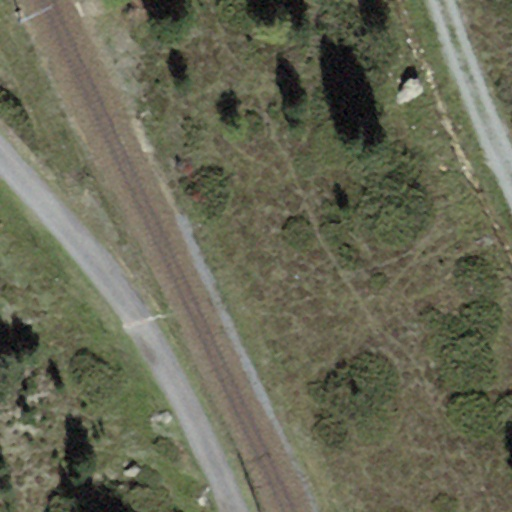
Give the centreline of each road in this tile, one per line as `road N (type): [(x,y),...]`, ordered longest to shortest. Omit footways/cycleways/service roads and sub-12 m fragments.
road 1 (track): [(202,511),(59,213),(0,142)]
road 2 (track): [(511,170),(441,0)]
